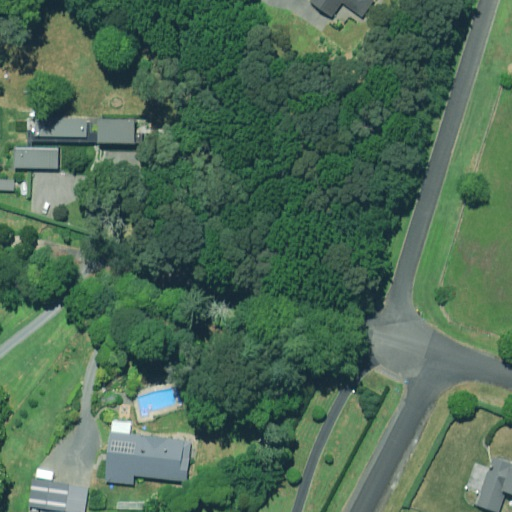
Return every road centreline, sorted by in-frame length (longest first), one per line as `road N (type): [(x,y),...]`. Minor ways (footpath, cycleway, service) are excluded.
road 1 (residential): [(443,357),(407,333),(399,305),(489,0)]
road 2 (residential): [(443,357),(364,511)]
road 3 (unknown): [(403,320),(282,297)]
